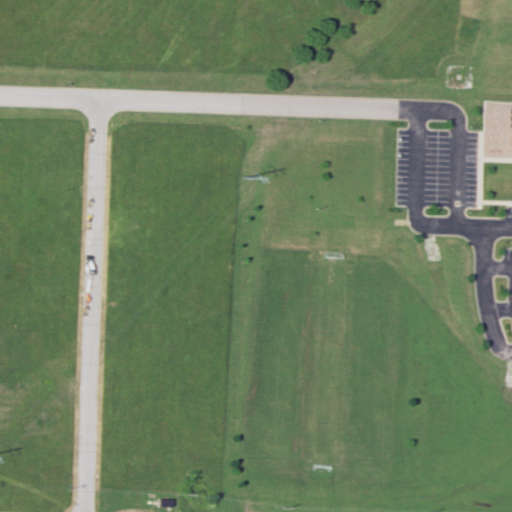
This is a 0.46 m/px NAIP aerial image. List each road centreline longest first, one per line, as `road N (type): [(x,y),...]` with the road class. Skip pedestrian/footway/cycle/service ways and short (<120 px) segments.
road 1 (residential): [(84,511),(97,99)]
road 2 (residential): [(239,103),(0,95)]
